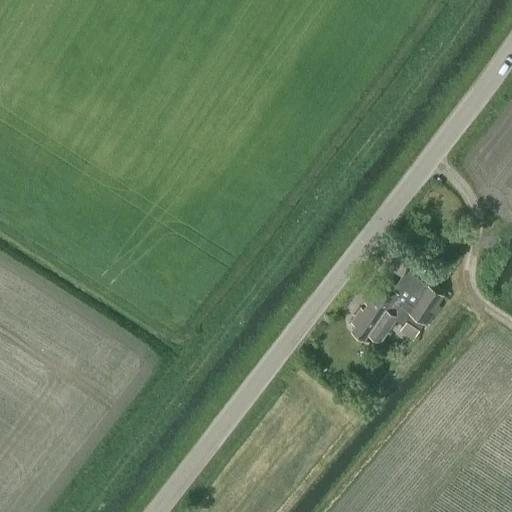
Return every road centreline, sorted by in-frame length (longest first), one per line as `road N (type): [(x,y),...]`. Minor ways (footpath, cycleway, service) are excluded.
road 1 (unclassified): [(158,511),(511,51)]
road 2 (track): [(430,158),(472,199),(473,283),(511,321)]
